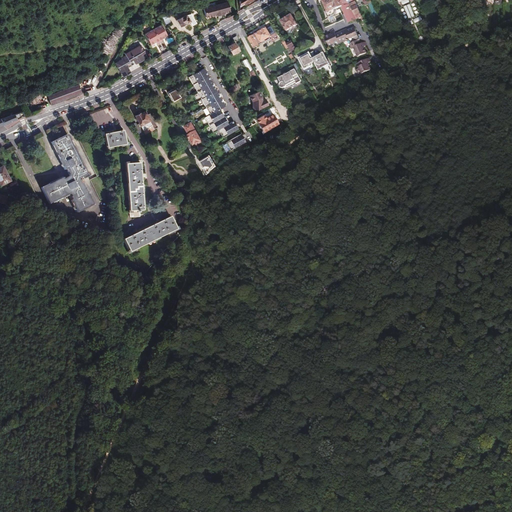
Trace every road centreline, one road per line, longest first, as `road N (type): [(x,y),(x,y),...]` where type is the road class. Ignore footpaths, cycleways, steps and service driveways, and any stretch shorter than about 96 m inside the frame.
road 1 (track): [(81,511),(209,221),(299,137)]
road 2 (track): [(275,511),(0,270)]
road 3 (track): [(435,437),(133,386)]
road 4 (track): [(299,137),(389,73),(511,28)]
road 5 (secondary): [(53,115),(234,24)]
